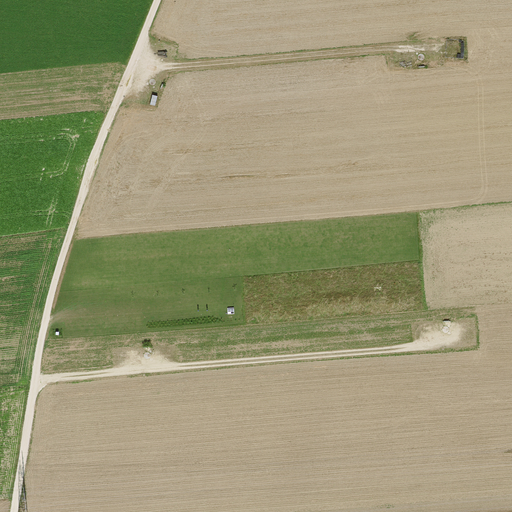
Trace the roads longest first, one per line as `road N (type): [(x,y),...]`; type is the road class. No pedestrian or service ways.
road 1 (track): [(159,0),(55,271),(13,511)]
road 2 (track): [(34,381),(455,341)]
road 3 (track): [(447,53),(132,65)]
